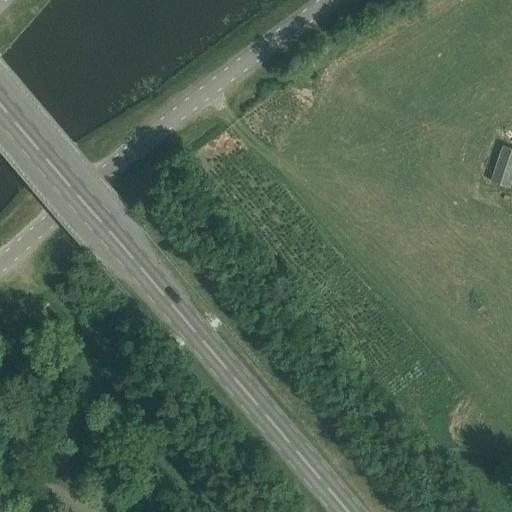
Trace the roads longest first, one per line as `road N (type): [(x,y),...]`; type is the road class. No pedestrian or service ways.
road 1 (primary): [(341,511),(0,104)]
road 2 (tertiary): [(0,266),(137,145),(330,0)]
